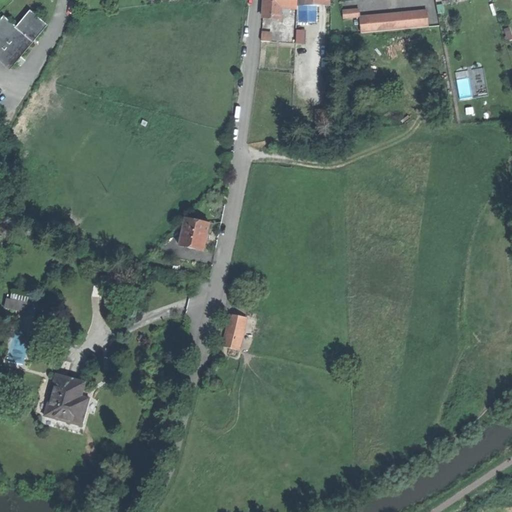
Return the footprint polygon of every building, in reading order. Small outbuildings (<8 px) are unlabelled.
[(264,0),(264,5),(263,17),(280,18),(281,8),(281,0),(264,0)] [(281,0),(281,8),(297,9),(298,5),(297,0),(281,0)] [(344,17),(360,16),(360,9),(344,10),(344,17)] [(362,32),(429,26),(427,10),(360,16),(362,32)] [(44,25),(29,13),(17,28),(11,22),(4,17),(0,21),(0,60),(6,65),(10,68),(32,41),(44,25)] [(305,37),(305,29),(297,29),(297,43),(306,42),(306,37),(305,37)] [(486,66),(456,71),(461,100),(490,96),(486,66)] [(316,123),(330,123),(330,109),(316,109),(316,123)] [(210,224),(186,218),(180,245),(204,250),(207,237),(210,224)] [(103,302),(115,303),(118,274),(105,273),(103,302)] [(33,306),(4,301),(2,309),(34,315),(33,319),(47,322),(50,306),(34,303),(33,306)] [(103,302),(102,314),(114,315),(115,303),(103,302)] [(247,319),(232,315),(225,347),(239,350),(247,319)] [(49,419),(82,427),(85,412),(76,410),(77,403),(78,398),(80,398),(83,384),(55,377),(48,405),(52,406),(49,419)]
